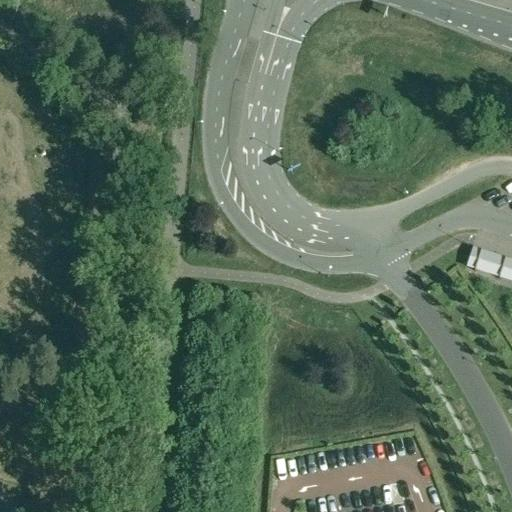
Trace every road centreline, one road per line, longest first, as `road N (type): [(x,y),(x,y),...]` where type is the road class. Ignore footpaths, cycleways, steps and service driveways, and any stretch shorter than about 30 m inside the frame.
road 1 (unclassified): [(243,0),(212,132),(225,205),(255,238),(306,261),(350,264),(384,254)]
road 2 (unclassified): [(371,222),(330,232),(297,228),(257,184),(255,113),(287,0)]
road 3 (unclassified): [(384,254),(470,374),(511,455)]
road 4 (unclassified): [(511,167),(487,167),(371,222)]
road 5 (unclassified): [(384,254),(466,216),(511,226)]
